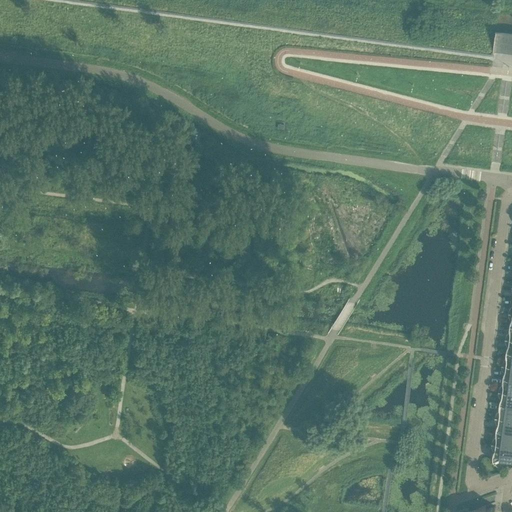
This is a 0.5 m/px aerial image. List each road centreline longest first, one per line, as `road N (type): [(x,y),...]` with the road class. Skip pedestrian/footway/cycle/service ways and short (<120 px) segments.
road 1 (unknown): [(511,67),(277,48),(274,73),(388,128),(412,152),(415,168)]
road 2 (residential): [(509,477),(473,490),(502,223),(511,195)]
